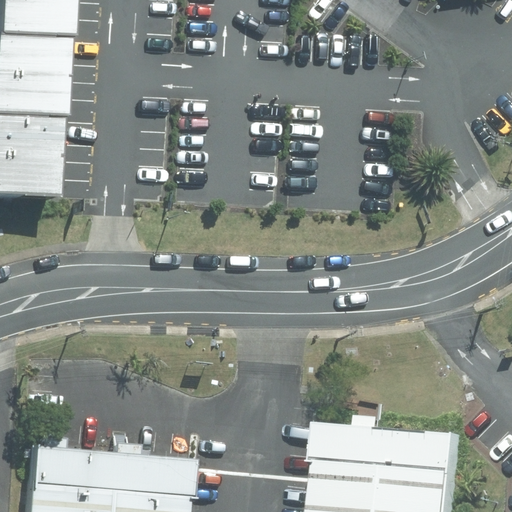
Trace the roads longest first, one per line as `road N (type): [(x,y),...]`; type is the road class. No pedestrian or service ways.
road 1 (residential): [(0,309),(110,291),(392,285),(459,263),(511,232)]
road 2 (unknown): [(265,415),(0,418)]
